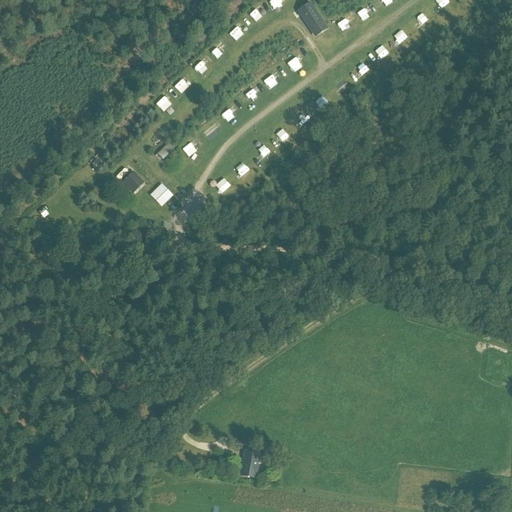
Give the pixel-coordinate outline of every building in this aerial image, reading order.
[(260,0),(253,6),(258,11),(265,5),(260,0)] [(369,0),(363,5),(370,14),(377,9),(369,0)] [(328,29),(323,22),(310,2),(297,11),(315,38),(328,29)] [(345,24),(352,21),(350,13),(342,15),(345,24)] [(241,33),(249,26),(242,18),(234,25),(241,33)] [(223,36),(215,43),(219,48),(227,40),(223,36)] [(203,68),(211,61),(205,53),(196,61),(203,68)] [(269,72),(276,79),(285,71),(278,63),(269,72)] [(178,79),(184,85),(195,76),(189,69),(178,79)] [(261,95),(267,82),(259,79),(253,91),(261,95)] [(169,102),(177,94),(170,87),(162,95),(169,102)] [(279,128),(287,136),(295,129),(288,121),(279,128)] [(199,132),(202,139),(208,136),(205,130),(199,132)] [(195,150),(203,142),(195,134),(187,143),(195,150)] [(121,184),(132,195),(145,183),(134,172),(121,184)] [(168,179),(159,188),(167,197),(177,188),(168,179)] [(245,452),(243,465),(241,476),(255,478),(259,454),(245,452)] [(444,498),(443,507),(465,509),(466,500),(444,498)]
